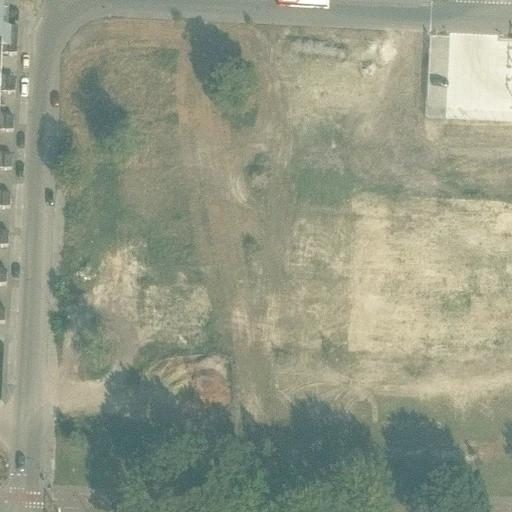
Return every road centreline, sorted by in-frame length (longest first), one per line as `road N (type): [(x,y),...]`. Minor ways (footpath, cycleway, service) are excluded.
road 1 (residential): [(55,8),(45,44),(27,429)]
road 2 (residential): [(431,21),(55,8)]
